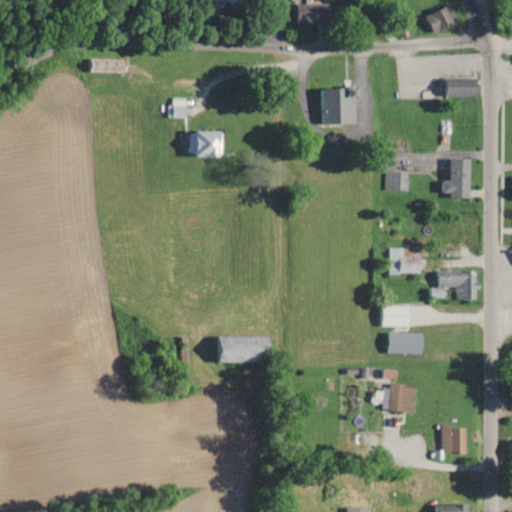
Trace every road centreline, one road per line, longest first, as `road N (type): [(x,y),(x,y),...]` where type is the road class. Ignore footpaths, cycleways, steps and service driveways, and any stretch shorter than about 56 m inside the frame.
road 1 (residential): [(0,75),(42,48),(91,39),(268,49),(511,41)]
road 2 (residential): [(486,511),(485,43)]
